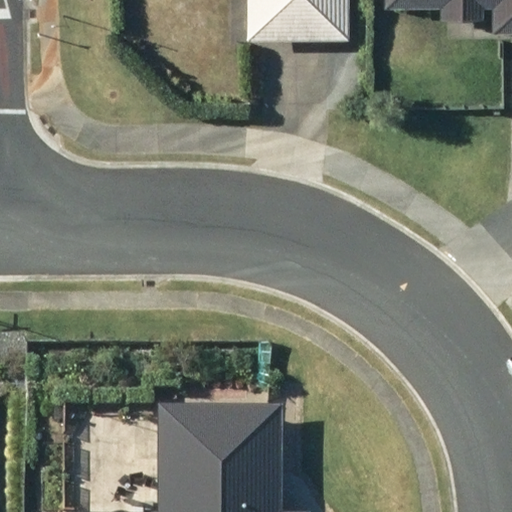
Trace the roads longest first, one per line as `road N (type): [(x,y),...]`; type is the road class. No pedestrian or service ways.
road 1 (residential): [(0,219),(246,219),(378,287)]
road 2 (residential): [(378,287),(481,396),(506,511)]
road 3 (residential): [(378,287),(511,223)]
